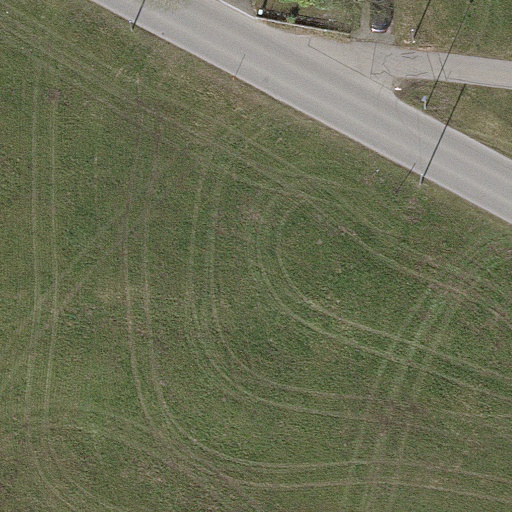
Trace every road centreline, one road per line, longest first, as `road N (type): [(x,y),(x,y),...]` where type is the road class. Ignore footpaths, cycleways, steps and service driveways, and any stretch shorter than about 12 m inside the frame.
road 1 (tertiary): [(127,0),(340,111)]
road 2 (tertiary): [(340,111),(511,202)]
road 3 (residential): [(511,81),(398,66),(340,111)]
